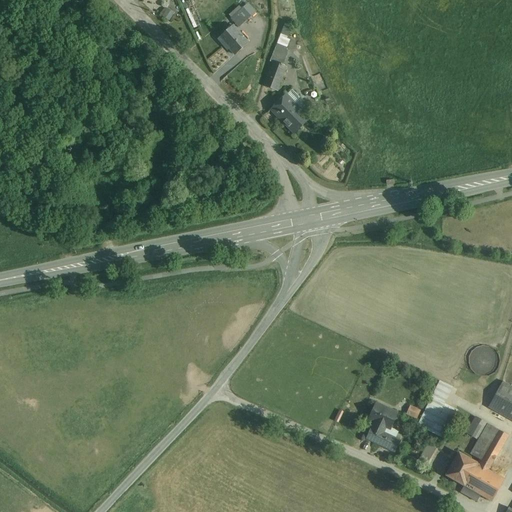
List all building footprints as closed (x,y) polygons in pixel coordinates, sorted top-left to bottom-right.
[(174,13),(168,8),(161,18),(168,23),(174,13)] [(246,8),(232,18),(238,27),(253,17),(246,8)] [(234,25),(219,39),(236,56),(251,42),(234,25)] [(292,37),(283,34),(273,62),(282,65),(292,37)] [(273,62),(264,87),(280,93),(289,68),(273,62)] [(282,100),(271,111),(295,136),(308,124),(298,113),(302,109),(287,95),(282,100)] [(479,375),(484,376),(489,375),(493,373),(496,369),(498,364),(498,359),(496,354),(493,351),(489,348),(484,347),(479,348),(474,351),(471,354),(469,359),(469,364),(471,369),(474,373),(479,375)] [(441,381),(418,426),(442,438),(457,410),(445,404),(453,387),(441,381)] [(511,386),(503,382),(488,408),(510,420),(511,420),(511,386)] [(397,414),(376,404),(369,419),(359,442),(380,451),(387,435),(390,428),(390,429),(397,414)] [(410,407),(403,422),(413,427),(420,411),(410,407)] [(477,417),(469,432),(478,437),(486,423),(477,417)] [(469,459),(459,453),(446,476),(494,503),(507,481),(490,471),(509,438),(488,426),(469,459)] [(402,442),(387,435),(380,451),(395,458),(402,442)] [(425,458),(435,461),(439,448),(429,445),(425,458)]
